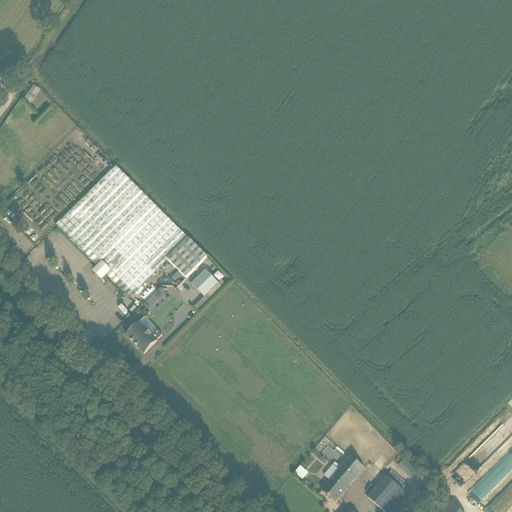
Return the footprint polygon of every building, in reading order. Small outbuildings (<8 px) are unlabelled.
[(206,258),(115,167),(56,227),(98,268),(95,271),(103,279),(105,276),(115,285),(119,281),(133,295),(167,261),(185,279),(206,258)] [(230,282),(218,270),(214,273),(227,286),(230,282)] [(218,284),(205,271),(191,285),(204,298),(218,284)] [(142,306),(148,312),(164,296),(159,291),(155,295),(154,294),(142,306)] [(126,336),(144,355),(158,341),(157,341),(162,336),(156,330),(152,335),(139,323),(126,336)] [(328,484),(321,492),(336,504),(342,496),(364,470),(350,457),(341,468),(338,471),(335,469),(332,466),(323,476),(330,482),(328,484)] [(405,460),(398,466),(426,495),(433,488),(405,460)] [(301,466),(295,473),(303,480),(309,473),(301,466)] [(386,477),(367,499),(382,511),(383,511),(402,491),(386,477)] [(459,511),(446,499),(433,511),(459,511)]
